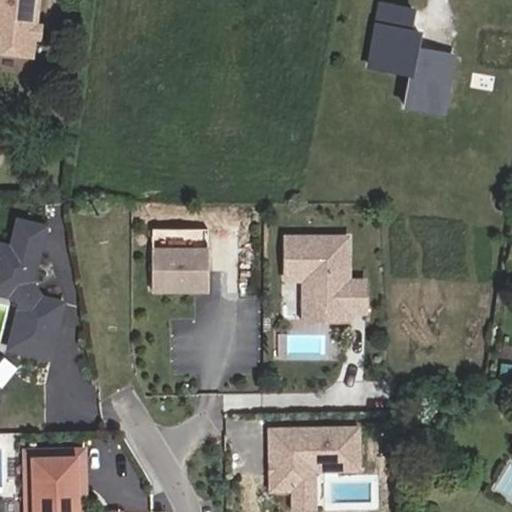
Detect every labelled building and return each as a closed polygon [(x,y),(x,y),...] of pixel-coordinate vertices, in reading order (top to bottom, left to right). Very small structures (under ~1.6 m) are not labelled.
[(0,0),(0,46),(32,50),(38,0),(0,0)] [(403,72),(398,107),(447,114),(457,49),(410,41),(416,4),(390,0),(376,0),(366,66),(403,72)] [(36,256),(42,228),(16,222),(9,250),(36,256)] [(344,283),(344,240),(281,240),(281,281),(300,281),(300,323),(344,322),(344,314),(361,314),(361,283),(344,283)] [(50,360),(62,304),(33,297),(28,291),(36,256),(9,250),(0,247),(0,282),(8,284),(5,297),(16,300),(20,304),(9,351),(50,360)] [(203,253),(147,253),(147,295),(203,295),(203,253)] [(352,434),(263,437),(264,471),(267,474),(267,479),(264,482),(265,498),(286,497),(308,497),(308,478),(353,477),(352,434)] [(82,511),(81,458),(29,460),(29,468),(73,467),(74,511),(82,511)] [(74,511),(73,467),(29,468),(30,511),(74,511)] [(308,511),(308,497),(286,497),(286,511),(308,511)]
